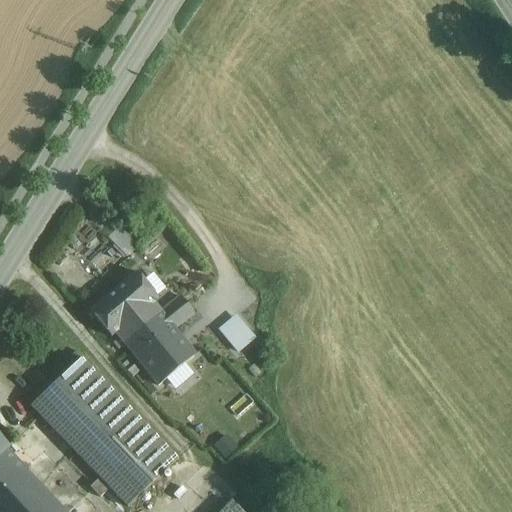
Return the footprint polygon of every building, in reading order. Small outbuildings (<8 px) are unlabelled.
[(123,224),(112,236),(130,255),(142,243),(123,224)] [(116,335),(153,306),(158,301),(138,276),(90,313),(111,340),(116,335)] [(158,387),(170,377),(195,358),(174,332),(195,315),(181,298),(161,314),(153,306),(116,335),(147,374),(158,387)] [(81,360),(31,408),(127,509),(178,461),(81,360)] [(198,409),(170,377),(158,387),(147,374),(136,382),(146,394),(178,428),(181,425),(218,468),(253,437),(215,395),(198,409)] [(0,460),(8,453),(9,451),(0,441),(0,460)] [(62,511),(8,453),(0,460),(0,511),(62,511)] [(240,511),(232,503),(223,511),(240,511)]
